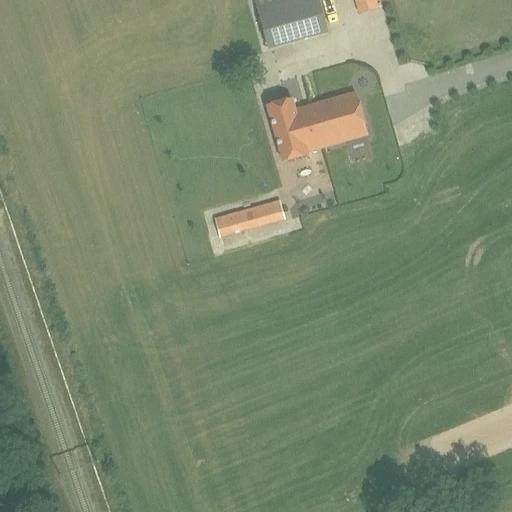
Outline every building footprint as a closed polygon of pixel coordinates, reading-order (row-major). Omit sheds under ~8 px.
[(320,11),(326,33),(328,33),(318,0),(274,0),(255,5),(262,30),(267,49),(287,44),(281,22),(320,11)] [(408,12),(423,74),(470,63),(454,0),(434,0),(436,6),(408,12)] [(374,6),(358,11),(368,45),(384,40),(374,6)] [(369,48),(375,80),(397,76),(391,44),(369,48)] [(369,135),(357,94),(296,111),(293,99),(268,106),(284,162),(308,155),(308,152),(369,135)] [(216,220),(221,239),(287,220),(281,202),(216,220)]
